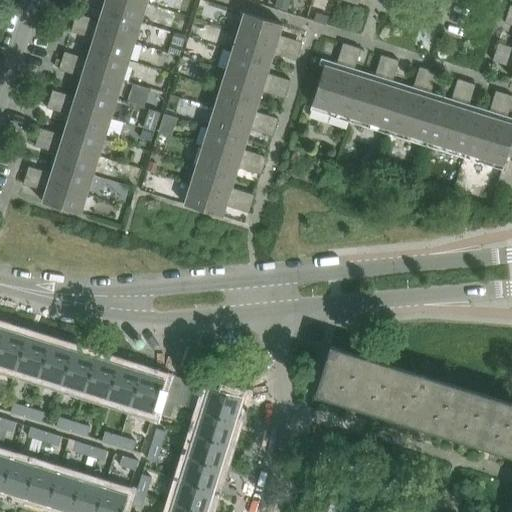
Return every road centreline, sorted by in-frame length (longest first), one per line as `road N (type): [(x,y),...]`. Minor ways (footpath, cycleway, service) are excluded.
road 1 (tertiary): [(511,257),(253,280)]
road 2 (tertiary): [(270,315),(511,290)]
road 3 (unclassified): [(261,511),(285,409),(270,315)]
road 4 (tertiary): [(6,289),(43,306),(153,321)]
road 5 (tertiary): [(154,290),(46,283),(6,289)]
